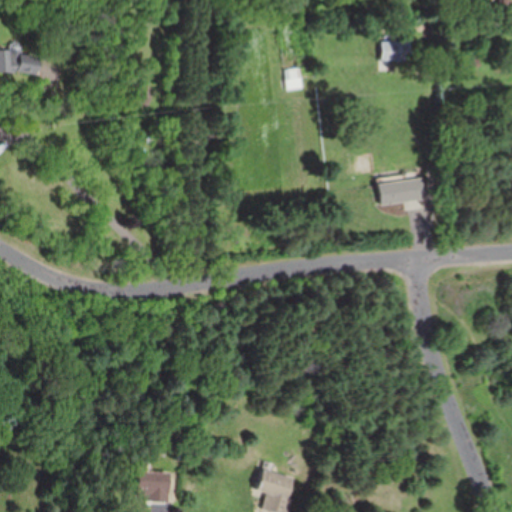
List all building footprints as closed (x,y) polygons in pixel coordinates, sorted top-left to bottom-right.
[(411,60),(411,40),(382,40),(382,60),(411,60)] [(0,71),(37,75),(38,63),(18,61),(19,51),(0,49),(0,71)] [(285,68),(287,88),(303,87),(301,66),(285,68)] [(378,181),(380,203),(424,199),(421,176),(378,181)] [(287,511),(298,477),(263,467),(256,490),(266,493),(261,508),(273,511),(287,511)] [(170,500),(170,471),(136,471),(136,500),(170,500)]
